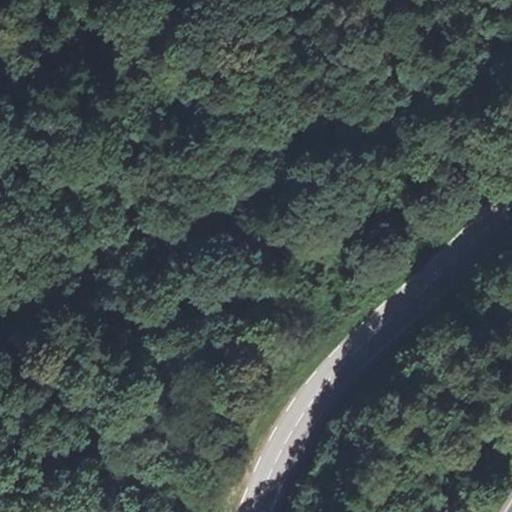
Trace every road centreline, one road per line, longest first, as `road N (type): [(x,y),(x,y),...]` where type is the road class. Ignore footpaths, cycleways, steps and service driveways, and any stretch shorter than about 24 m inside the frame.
road 1 (secondary): [(255,511),(285,436),(314,394),(511,193)]
road 2 (track): [(265,0),(44,114),(0,157)]
